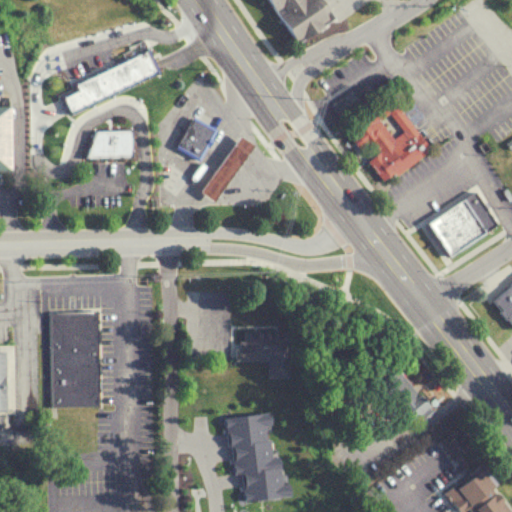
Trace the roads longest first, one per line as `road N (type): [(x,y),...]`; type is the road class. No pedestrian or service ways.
road 1 (residential): [(166,239),(168,511)]
road 2 (secondary): [(199,0),(358,220)]
road 3 (tertiary): [(166,239),(294,264),(395,266)]
road 4 (tertiary): [(358,220),(303,246),(213,232),(166,239)]
road 5 (tertiary): [(166,239),(0,242)]
road 6 (secondary): [(422,301),(511,416)]
